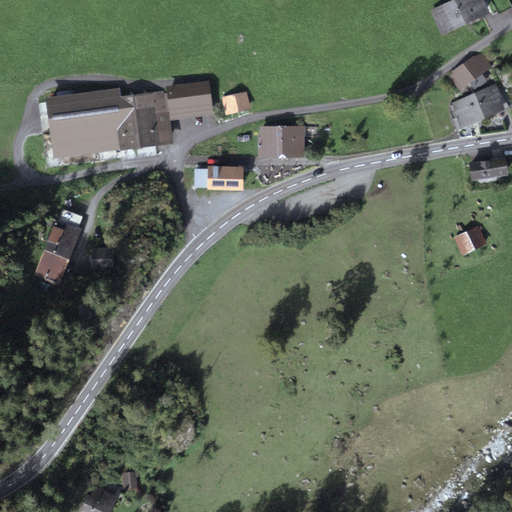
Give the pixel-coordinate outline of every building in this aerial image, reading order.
[(461,0),(433,13),(443,32),(451,29),(450,26),(486,10),(481,0),(461,0)] [(508,0),(490,0),(497,13),(511,5),(508,0)] [(474,58),(455,73),(451,77),(459,88),(490,65),(481,54),(475,59),(474,58)] [(211,111),(207,85),(169,90),(172,116),(211,111)] [(487,88),(452,104),(455,112),(453,114),(454,118),(452,119),(457,130),(462,127),(462,125),(495,111),(496,112),(508,107),(502,94),(497,97),(496,94),(498,93),(495,86),(487,90),(487,88)] [(164,108),(162,94),(118,100),(116,92),(49,102),(57,156),(168,141),(167,130),(156,132),(156,133),(154,134),(151,110),(164,108)] [(228,112),(249,107),(245,94),(225,99),(228,112)] [(258,147),(260,147),(260,153),(270,153),(270,154),(275,154),(291,154),(302,154),(302,136),(317,136),(317,127),(288,127),(288,129),(284,129),(284,127),(282,127),(282,129),(262,129),(262,138),(260,138),(260,143),(258,143),(258,147)] [(471,165),(473,178),(504,174),(502,161),(471,165)] [(196,169),(196,187),(238,188),(238,170),(196,169)] [(49,241),(47,248),(67,256),(77,230),(77,229),(81,217),(63,210),(58,224),(55,222),(47,241),(49,241)] [(476,229),(457,238),(464,252),(483,243),(476,229)] [(56,283),(67,256),(47,248),(36,274),(56,283)] [(94,250),(94,269),(112,269),(112,249),(94,250)] [(79,306),(78,319),(90,320),(91,307),(79,306)] [(124,488),(135,488),(134,473),(123,473),(124,488)] [(104,494),(95,490),(91,498),(87,497),(80,511),(106,511),(113,498),(104,494)]
